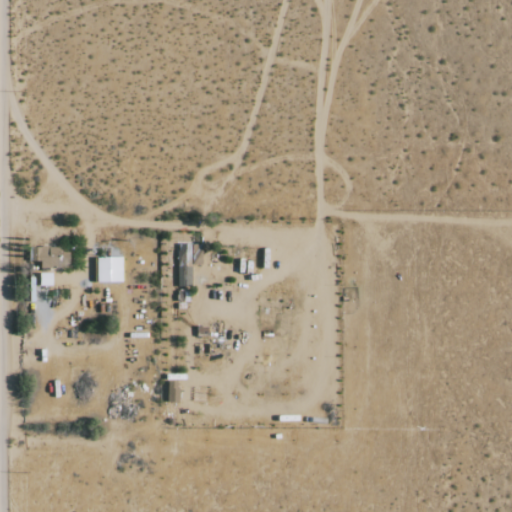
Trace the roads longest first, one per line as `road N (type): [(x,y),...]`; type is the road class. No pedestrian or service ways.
road 1 (residential): [(1,511),(3,0)]
road 2 (track): [(3,87),(49,168),(102,217),(300,241)]
